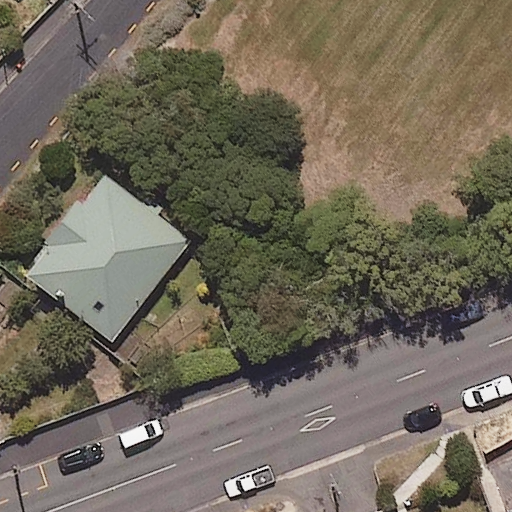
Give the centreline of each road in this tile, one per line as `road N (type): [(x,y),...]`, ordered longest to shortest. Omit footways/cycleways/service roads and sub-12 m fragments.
road 1 (secondary): [(42,511),(511,337)]
road 2 (residential): [(120,0),(0,141)]
